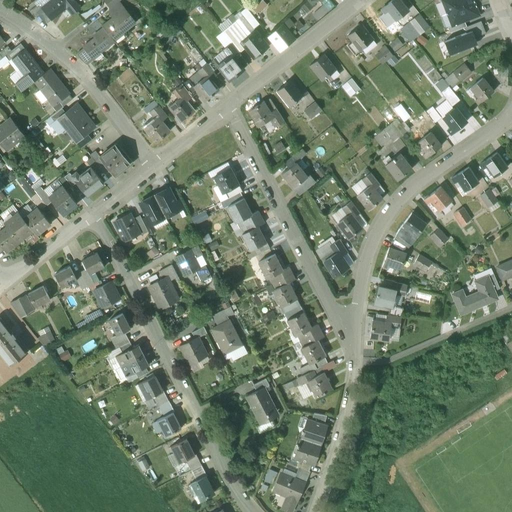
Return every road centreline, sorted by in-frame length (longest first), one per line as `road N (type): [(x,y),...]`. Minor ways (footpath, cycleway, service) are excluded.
road 1 (residential): [(251,511),(93,213)]
road 2 (residential): [(511,111),(405,194),(386,219),(364,266),(353,331)]
road 3 (residential): [(353,331),(335,313),(229,102)]
road 4 (residential): [(0,11),(80,72),(153,163)]
road 5 (residential): [(353,331),(346,397),(312,511)]
road 6 (residential): [(229,102),(360,0)]
